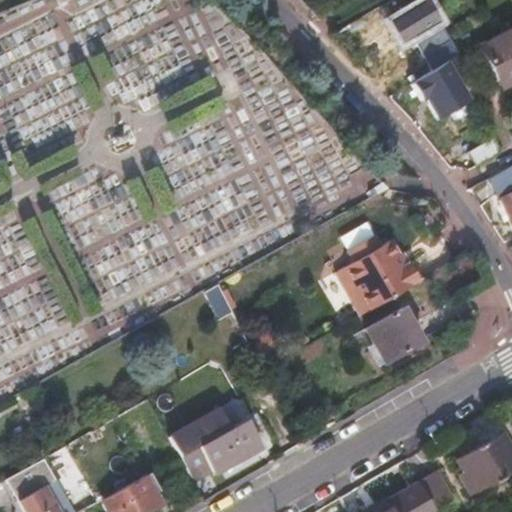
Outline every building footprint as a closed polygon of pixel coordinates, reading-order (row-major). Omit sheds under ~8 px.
[(412,2),(410,0),(389,0),(375,8),(381,18),(412,2)] [(511,26),(480,46),(501,79),(511,72),(511,26)] [(452,119),(476,105),(436,41),(415,54),(425,71),(432,66),(449,93),(441,98),(439,99),(452,119)] [(425,71),(441,98),(449,93),(432,66),(425,71)] [(479,166),(504,150),(496,138),(472,154),(479,166)] [(511,166),(491,179),(501,200),(502,199),(511,221),(511,166)] [(378,237),(350,254),(357,264),(347,270),(355,284),(401,258),(393,243),(383,248),(378,237)] [(405,255),(401,258),(407,269),(412,266),(405,255)] [(373,313),(422,284),(412,266),(407,269),(401,258),(355,284),(373,313)] [(422,284),(427,281),(417,263),(412,266),(422,284)] [(235,316),(221,286),(207,295),(222,323),(235,316)] [(419,326),(421,325),(410,307),(372,330),(382,347),(419,326)] [(237,319),(235,316),(222,323),(236,351),(248,344),(237,319)] [(421,325),(419,326),(429,344),(430,343),(421,325)] [(429,344),(419,326),(382,347),(393,364),(429,344)] [(382,347),(375,350),(386,368),(393,364),(382,347)] [(354,414),(366,407),(362,399),(350,406),(354,414)] [(215,410),(168,437),(193,482),(210,472),(212,475),(259,449),(243,420),(227,429),(215,410)] [(461,477),(473,498),(511,475),(511,453),(502,436),(457,461),(465,475),(461,477)] [(72,511),(42,459),(5,480),(23,511),(72,511)] [(149,476),(142,479),(152,498),(158,494),(149,476)] [(421,488),(435,511),(443,511),(457,504),(440,477),(421,488)] [(142,479),(98,503),(103,511),(149,511),(158,507),(152,498),(142,479)] [(379,511),(432,511),(420,490),(390,509),(388,507),(379,511)]
